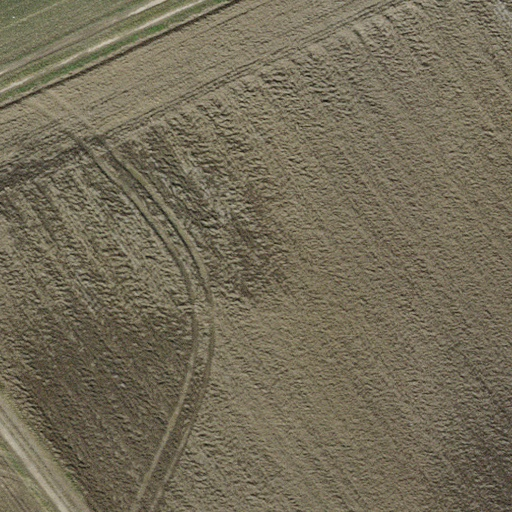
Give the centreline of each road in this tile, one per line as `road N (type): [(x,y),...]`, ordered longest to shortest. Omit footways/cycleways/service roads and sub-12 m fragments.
road 1 (track): [(178,0),(0,85)]
road 2 (track): [(75,511),(0,413)]
